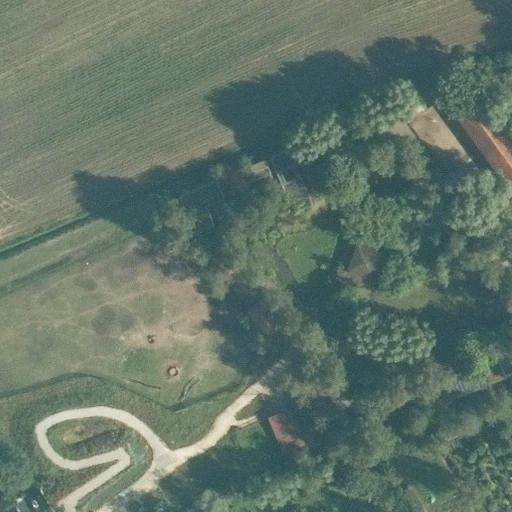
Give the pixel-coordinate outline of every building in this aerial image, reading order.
[(446,92),(460,112),(511,183),(511,149),(476,100),(492,89),(478,69),(446,92)] [(375,126),(390,120),(389,119),(424,107),(418,92),(394,100),(395,105),(385,108),(384,104),(369,109),(375,126)] [(302,167),(310,187),(334,177),(326,157),(302,167)] [(219,175),(227,195),(251,185),(242,165),(219,175)] [(373,278),(375,271),(383,249),(355,239),(345,268),(373,278)] [(237,266),(224,247),(210,258),(223,276),(237,266)] [(266,335),(281,324),(261,297),(246,307),(266,335)] [(288,419),(271,426),(288,466),(310,457),(293,417),(288,419)]
